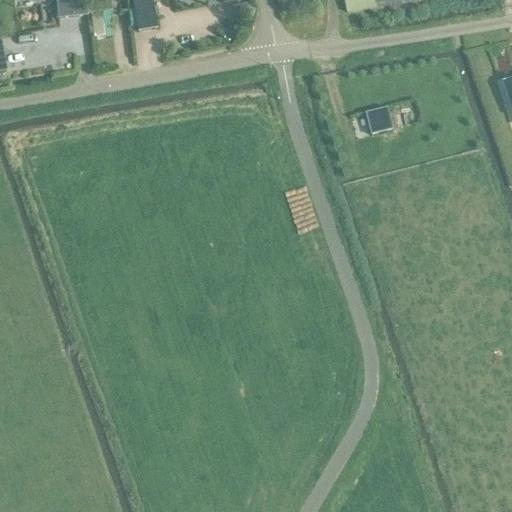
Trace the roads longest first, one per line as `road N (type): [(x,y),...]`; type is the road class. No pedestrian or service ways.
road 1 (unclassified): [(0,104),(280,56)]
road 2 (unclassified): [(280,56),(511,18)]
